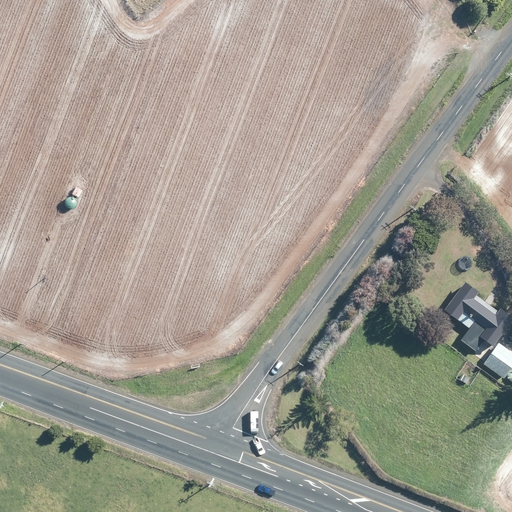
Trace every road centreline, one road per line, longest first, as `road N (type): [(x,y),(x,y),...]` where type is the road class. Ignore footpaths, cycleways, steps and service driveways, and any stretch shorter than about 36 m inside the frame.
road 1 (unclassified): [(511,39),(269,370),(227,446)]
road 2 (secondary): [(227,446),(0,364)]
road 3 (secondary): [(401,511),(227,446)]
